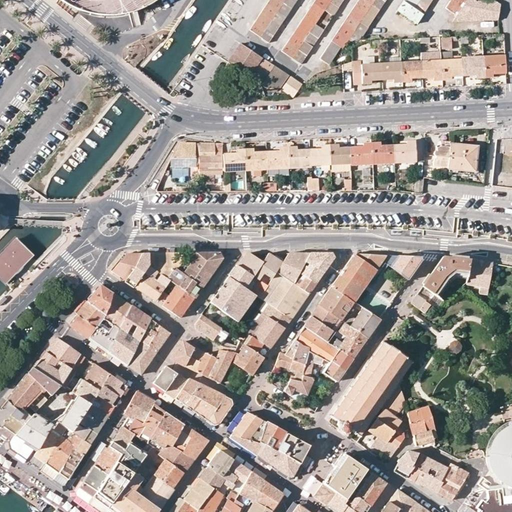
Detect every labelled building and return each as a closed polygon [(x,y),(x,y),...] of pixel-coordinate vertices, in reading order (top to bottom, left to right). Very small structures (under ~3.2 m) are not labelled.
[(61,0),(63,1),(72,6),(83,11),(97,14),(108,15),(122,14),(136,10),(150,4),(155,0),(61,0)] [(270,0),(268,4),(287,17),(292,9),(278,0),(270,0)] [(278,0),(292,9),(297,0),(278,0)] [(325,11),(334,16),(339,8),(327,0),(316,0),(314,3),(325,11)] [(359,0),(355,6),(374,19),(380,10),(372,5),(364,0),(359,0)] [(380,10),(386,2),(383,0),(364,0),(372,5),(380,10)] [(415,9),(423,14),(429,6),(420,0),(405,0),(404,2),(415,9)] [(451,0),(447,8),(466,21),(472,10),(456,0),(451,0)] [(456,0),(472,10),(478,2),(474,0),(456,0)] [(398,11),(418,23),(423,14),(415,9),(404,2),(398,11)] [(325,11),(314,3),(310,10),(321,18),(325,11)] [(261,13),(281,26),(287,17),(268,4),(261,13)] [(360,23),(368,28),(374,19),(355,6),(349,15),(360,23)] [(321,18),(310,10),(305,18),(316,25),(321,18)] [(256,22),(275,34),(281,26),(261,13),(256,22)] [(360,23),(349,15),(343,24),(363,36),(368,28),(360,23)] [(305,18),(299,26),(319,38),(324,30),(316,25),(305,18)] [(250,30),(269,43),(275,34),(256,22),(250,30)] [(351,41),(352,41),(361,38),(363,36),(343,24),(338,32),(349,40),(351,41)] [(299,26),(294,34),(314,47),(319,38),(299,26)] [(338,32),(332,41),(342,47),(343,48),(349,40),(338,32)] [(294,34),(288,43),(307,56),(314,47),(294,34)] [(442,49),(452,49),(452,38),(441,39),(442,49)] [(381,47),(381,40),(371,40),(371,47),(375,47),(375,48),(381,48),(381,47)] [(342,47),(332,41),(326,50),(320,59),(329,65),(342,47)] [(283,51),(302,64),(307,56),(288,43),(283,51)] [(228,63),(257,82),(269,63),(240,44),(228,63)] [(441,52),(421,53),(422,62),(423,77),(427,77),(434,77),(434,80),(442,80),(441,61),(441,52)] [(454,56),(455,61),(441,61),(442,80),(450,79),(450,76),(463,75),(462,58),(462,56),(454,56)] [(506,73),(505,56),(483,57),(484,78),(493,77),(493,74),(499,73),(506,73)] [(363,58),(364,65),(375,65),(375,57),(363,58)] [(484,78),(483,57),(462,58),(463,75),(469,75),(476,75),(476,78),(484,78)] [(370,84),(370,80),(377,80),(383,80),(382,64),(375,65),(364,65),(362,66),(362,62),(353,62),(354,84),(370,84)] [(423,77),(422,62),(402,63),(402,82),(410,81),(410,78),(417,78),(423,77)] [(274,66),(269,63),(257,82),(262,85),(274,66)] [(402,82),(402,63),(382,64),(383,80),(388,79),(394,79),(394,82),(402,82)] [(289,76),(274,66),(262,85),(266,87),(279,87),(289,76)] [(301,84),(291,78),(283,90),(289,94),(293,97),(301,84)] [(329,145),(330,163),(350,163),(350,148),(343,148),(337,149),(337,144),(335,144),(335,140),(329,140),(329,145)] [(407,141),(407,145),(400,145),(393,146),(394,162),(415,161),(414,140),(407,141)] [(209,143),(201,143),(187,143),(179,142),(171,158),(194,158),(194,163),(198,163),(199,173),(206,173),(207,173),(206,159),(209,159),(209,143)] [(373,163),(394,162),(393,146),(385,146),(379,146),(379,142),(371,143),(373,163)] [(222,154),(222,143),(216,143),(209,143),(209,159),(206,159),(207,173),(206,173),(206,182),(214,183),(214,172),(222,172),(222,154)] [(311,166),(311,164),(310,149),(302,150),(302,151),(296,151),(295,146),(293,146),(293,143),(288,143),(288,147),(289,167),(311,166)] [(364,143),(364,147),(357,147),(350,148),(350,163),(350,164),(373,163),(371,143),(364,143)] [(433,165),(447,167),(449,147),(442,146),(440,143),(435,147),(437,148),(437,151),(435,151),(434,152),(433,153),(434,155),(435,156),(433,165)] [(450,143),(449,147),(447,167),(447,168),(449,168),(474,171),(476,146),(458,144),(450,143)] [(316,149),(310,149),(311,164),(330,163),(329,145),(322,145),(322,150),(316,150),(316,149)] [(266,152),(267,168),(289,167),(288,147),(280,147),(280,152),(273,152),(273,151),(266,152)] [(252,148),(244,149),(245,169),(267,168),(266,152),(258,152),(258,153),(252,153),(252,148)] [(237,149),(237,154),(230,154),(223,154),(223,171),(245,169),(244,149),(237,149)] [(502,153),(500,153),(498,173),(511,174),(511,153),(510,153),(505,153),(502,153)] [(511,187),(511,174),(498,173),(496,185),(511,187)] [(423,179),(415,179),(414,190),(422,191),(423,179)] [(261,192),(277,191),(276,182),(261,183),(261,192)] [(13,242),(0,255),(0,281),(3,285),(30,258),(13,242)] [(180,265),(185,252),(149,253),(149,265),(148,266),(152,268),(157,271),(161,274),(167,278),(175,268),(177,269),(180,265)] [(190,258),(194,259),(192,261),(184,274),(177,269),(175,268),(167,278),(169,280),(194,297),(207,279),(222,258),(218,252),(194,252),(187,252),(187,255),(191,255),(190,258)] [(149,265),(149,253),(126,254),(112,271),(134,286),(148,266),(149,265)] [(274,256),(268,265),(263,261),(250,253),(245,253),(239,261),(237,265),(250,274),(258,279),(258,280),(263,273),(272,278),(276,272),(282,262),(274,256)] [(263,261),(268,265),(274,256),(268,253),(263,261)] [(331,253),(324,253),(289,253),(282,262),(276,272),(289,280),(308,293),(318,279),(334,257),(331,253)] [(331,287),(349,299),(372,266),(375,269),(385,255),(354,253),(331,287)] [(447,256),(442,256),(440,259),(422,286),(436,296),(448,279),(455,274),(467,275),(470,259),(447,256)] [(33,261),(30,258),(3,285),(6,287),(33,261)] [(493,263),(470,259),(467,275),(466,282),(480,285),(479,292),(487,294),(493,263)] [(413,262),(410,260),(402,270),(410,275),(417,265),(413,262)] [(237,265),(228,276),(250,291),(254,285),(246,280),(250,274),(237,265)] [(161,274),(156,281),(153,278),(157,271),(152,268),(148,266),(134,286),(150,297),(155,301),(162,290),(164,288),(165,287),(166,285),(169,280),(167,278),(161,274)] [(375,269),(372,266),(349,299),(353,301),(375,269)] [(291,318),(308,293),(289,280),(276,272),(272,278),(267,285),(259,297),(264,300),(291,318)] [(250,291),(259,297),(267,285),(258,280),(258,279),(254,285),(250,291)] [(164,288),(162,290),(187,308),(194,297),(169,280),(166,285),(173,289),(171,292),(165,287),(164,288)] [(112,294),(101,286),(88,302),(105,315),(112,294)] [(430,305),(435,308),(441,299),(436,296),(422,286),(416,294),(425,300),(425,301),(430,305)] [(349,299),(331,287),(318,305),(337,318),(340,320),(342,317),(346,312),(341,308),(344,304),(349,307),(351,305),(353,301),(349,299)] [(180,318),(187,308),(162,290),(155,301),(180,318)] [(218,292),(212,300),(231,312),(236,304),(218,292)] [(369,292),(360,305),(374,314),(383,301),(369,292)] [(131,306),(112,294),(105,315),(104,318),(110,322),(112,318),(113,319),(111,323),(119,329),(131,306)] [(425,300),(416,294),(410,303),(413,305),(424,313),(430,305),(425,301),(425,300)] [(228,333),(234,324),(226,318),(231,312),(212,300),(201,315),(220,328),(228,333)] [(284,328),(291,318),(264,300),(262,304),(266,307),(262,312),(284,328)] [(351,305),(359,310),(351,323),(342,317),(340,320),(342,322),(344,323),(366,337),(379,319),(375,316),(353,301),(351,305)] [(105,315),(88,302),(77,315),(95,328),(89,337),(93,341),(108,351),(119,329),(111,323),(110,322),(104,318),(105,315)] [(330,328),(337,318),(318,305),(311,316),(319,321),(330,328)] [(150,319),(131,306),(119,329),(139,342),(150,319)] [(35,308),(32,314),(47,321),(50,315),(35,308)] [(375,316),(379,319),(384,313),(379,310),(375,316)] [(262,312),(255,322),(277,337),(284,328),(262,312)] [(76,322),(73,326),(89,337),(95,328),(77,315),(73,320),(76,322)] [(196,329),(205,335),(220,345),(222,346),(236,348),(239,341),(236,339),(228,333),(220,328),(201,315),(195,324),(196,329)] [(330,328),(319,321),(311,316),(306,323),(309,325),(307,329),(311,332),(322,339),(330,328)] [(169,332),(150,319),(139,342),(137,345),(139,346),(141,342),(156,352),(169,332)] [(269,348),(277,337),(255,322),(248,333),(269,348)] [(366,337),(344,323),(338,331),(345,336),(341,343),(337,349),(338,350),(339,349),(352,358),(366,337)] [(309,347),(309,346),(312,340),(322,346),(325,341),(322,339),(311,332),(307,329),(303,326),(294,340),(299,343),(297,345),(300,347),(302,345),(303,346),(309,347)] [(139,342),(119,329),(108,351),(127,365),(137,345),(139,342)] [(236,339),(239,341),(263,357),(269,349),(269,348),(248,333),(243,340),(238,336),(236,339)] [(80,354),(57,338),(33,368),(60,385),(70,370),(80,354)] [(341,343),(336,339),(332,346),(337,349),(341,343)] [(289,347),(296,350),(292,360),(304,364),(302,375),(309,377),(311,368),(312,363),(311,361),(306,359),(308,351),(309,347),(303,346),(302,345),(300,347),(297,345),(299,343),(294,340),(289,347)] [(329,362),(330,360),(338,350),(337,349),(332,346),(327,342),(325,341),(322,346),(312,340),(309,346),(309,347),(308,351),(315,355),(313,360),(313,362),(315,363),(319,364),(320,364),(322,363),(323,359),(329,362)] [(452,354),(461,350),(456,340),(448,344),(452,354)] [(170,358),(185,366),(194,347),(192,345),(191,347),(182,341),(170,358)] [(240,348),(241,349),(238,354),(234,360),(233,362),(251,374),(263,357),(239,341),(236,348),(234,351),(237,353),(240,348)] [(405,405),(405,401),(398,385),(402,380),(399,378),(406,368),(412,361),(404,355),(403,354),(402,355),(386,344),(383,341),(381,344),(374,354),(355,380),(330,416),(338,421),(336,423),(337,425),(338,426),(337,428),(341,431),(346,434),(350,429),(359,435),(365,427),(373,417),(381,405),(385,409),(395,416),(402,406),(404,406),(405,405)] [(141,342),(139,346),(137,345),(127,365),(140,374),(156,352),(141,342)] [(219,382),(225,370),(231,358),(234,360),(238,354),(237,353),(234,351),(236,348),(222,346),(220,345),(217,358),(207,377),(219,382)] [(195,347),(194,347),(185,366),(196,371),(206,352),(195,347)] [(304,364),(292,360),(296,350),(289,347),(284,354),(279,352),(273,369),(272,371),(277,372),(280,365),(296,370),(294,376),(293,380),(301,381),(302,375),(304,364)] [(330,360),(344,370),(352,358),(339,349),(338,350),(330,360)] [(207,377),(217,358),(206,352),(196,371),(206,376),(207,377)] [(85,357),(80,354),(70,370),(74,372),(85,357)] [(329,362),(322,372),(336,381),(344,370),(330,360),(329,362)] [(109,374),(94,363),(84,379),(98,390),(102,385),(109,374)] [(153,383),(164,391),(176,373),(165,366),(153,383)] [(51,395),(60,385),(33,368),(33,367),(28,373),(42,386),(44,388),(51,395)] [(74,372),(70,370),(60,385),(64,388),(74,372)] [(28,373),(20,384),(7,400),(15,408),(21,412),(27,405),(35,412),(47,400),(40,392),(38,390),(42,386),(28,373)] [(164,391),(175,398),(188,378),(185,376),(184,378),(176,373),(164,391)] [(126,386),(109,374),(102,385),(118,395),(120,397),(126,386)] [(293,389),(306,394),(313,379),(312,377),(309,377),(302,375),(301,381),(293,380),(290,379),(284,391),(290,395),(293,389)] [(73,389),(76,391),(83,380),(80,378),(73,389)] [(232,404),(230,399),(188,378),(175,398),(213,424),(219,423),(232,404)] [(84,379),(83,380),(76,391),(73,389),(72,392),(77,396),(90,404),(90,403),(95,395),(98,390),(84,379)] [(113,406),(118,399),(116,398),(118,395),(102,385),(98,390),(95,395),(113,406)] [(154,401),(136,391),(124,413),(129,416),(122,426),(134,434),(138,437),(140,434),(142,430),(144,425),(142,424),(153,404),(154,401)] [(90,403),(90,404),(83,414),(101,426),(113,406),(95,395),(90,403)] [(77,424),(78,422),(83,414),(90,404),(77,396),(63,418),(68,422),(64,427),(66,428),(72,432),(77,424)] [(3,426),(15,434),(16,433),(29,419),(21,412),(15,408),(7,400),(0,408),(0,426),(1,427),(2,427),(3,426)] [(142,430),(151,435),(164,412),(153,404),(142,424),(144,425),(142,430)] [(430,431),(435,430),(431,417),(427,406),(407,412),(409,424),(412,433),(413,434),(415,445),(421,444),(422,447),(434,444),(432,437),(430,431)] [(375,418),(393,431),(397,426),(401,421),(395,416),(385,409),(382,408),(375,418)] [(183,425),(164,412),(151,435),(148,440),(146,443),(151,446),(159,451),(166,443),(171,446),(174,442),(183,425)] [(265,422),(246,412),(231,434),(258,443),(260,439),(265,422)] [(47,438),(54,427),(33,414),(29,419),(16,433),(15,434),(19,437),(36,449),(38,450),(45,437),(47,438)] [(78,422),(86,427),(85,429),(77,424),(72,432),(74,433),(90,444),(101,426),(83,414),(78,422)] [(386,442),(393,431),(375,418),(368,429),(386,442)] [(57,422),(54,427),(47,438),(45,437),(38,450),(49,457),(66,428),(64,427),(57,422)] [(277,450),(286,433),(265,422),(260,439),(271,446),(274,448),(277,450)] [(183,425),(174,442),(178,444),(176,449),(193,459),(199,449),(190,443),(196,435),(183,425)] [(130,440),(134,434),(122,426),(118,432),(130,440)] [(392,454),(398,445),(404,436),(403,431),(397,426),(393,431),(386,442),(382,447),(392,454)] [(70,453),(64,449),(74,433),(72,432),(66,428),(49,457),(63,467),(70,453)] [(511,429),(510,430),(507,431),(504,432),(501,434),(498,436),(496,438),(494,440),(492,444),(491,446),(490,449),(489,451),(489,454),(489,456),(489,460),(491,464),(492,468),(495,471),(498,474),(500,475),(503,478),(506,479),(510,480),(511,480),(511,429)] [(142,430),(140,434),(148,440),(151,435),(142,430)] [(112,441),(115,443),(124,449),(129,443),(128,443),(130,440),(118,432),(113,439),(112,441)] [(72,473),(90,444),(74,433),(64,449),(70,453),(63,467),(72,473)] [(309,445),(286,433),(277,450),(299,463),(309,445)] [(472,433),(456,433),(456,446),(473,445),(472,433)] [(231,434),(229,436),(257,455),(261,447),(258,443),(231,434)] [(199,449),(206,441),(196,435),(190,443),(199,449)] [(274,448),(273,450),(270,449),(271,446),(260,439),(258,443),(261,447),(257,455),(274,467),(288,477),(293,475),(299,463),(277,450),(274,448)] [(115,443),(112,448),(121,454),(108,475),(97,491),(105,497),(111,501),(124,483),(138,464),(146,454),(129,443),(124,449),(115,443)] [(159,451),(151,446),(146,454),(138,464),(148,471),(153,475),(171,488),(182,473),(193,459),(176,449),(171,446),(166,443),(159,451)] [(94,465),(108,475),(121,454),(112,448),(109,446),(107,449),(105,448),(94,465)] [(38,450),(34,455),(45,463),(49,457),(38,450)] [(233,459),(220,450),(208,466),(221,476),(226,470),(233,459)] [(417,453),(408,451),(399,459),(394,470),(407,476),(412,467),(411,466),(417,453)] [(365,469),(343,454),(323,483),(336,492),(346,499),(347,498),(348,496),(352,490),(353,490),(351,489),(365,469)] [(426,457),(420,454),(412,467),(407,476),(414,480),(419,468),(426,457)] [(49,457),(45,463),(59,473),(63,467),(49,457)] [(442,482),(440,481),(447,467),(426,457),(419,468),(414,480),(437,492),(442,482)] [(235,479),(237,481),(238,478),(244,483),(250,472),(233,459),(226,470),(221,476),(229,481),(232,483),(235,479)] [(464,479),(467,473),(449,463),(447,467),(440,481),(442,482),(457,490),(464,479)] [(125,511),(156,511),(159,509),(139,494),(142,489),(137,485),(148,471),(138,464),(124,483),(111,501),(125,511)] [(83,482),(97,491),(108,475),(94,465),(83,482)] [(229,481),(221,476),(208,466),(199,478),(213,488),(215,490),(221,482),(226,485),(229,481)] [(68,479),(72,473),(63,467),(59,473),(68,479)] [(511,511),(511,480),(510,480),(506,479),(503,478),(500,475),(498,474),(495,471),(492,468),(494,471),(497,475),(500,478),(501,483),(502,490),(501,490),(495,492),(494,488),(483,481),(478,487),(486,493),(487,499),(484,502),(481,500),(475,508),(479,510),(477,511),(511,511)] [(485,478),(488,482),(491,484),(494,487),(498,489),(502,490),(501,483),(500,478),(497,475),(494,471),(492,468),(486,476),(485,478)] [(262,480),(250,472),(244,483),(237,496),(232,503),(240,508),(243,504),(248,504),(250,500),(262,480)] [(355,495),(369,505),(385,482),(371,473),(357,494),(355,495)] [(173,489),(171,488),(153,475),(146,485),(166,499),(173,489)] [(199,478),(196,482),(183,499),(189,504),(197,510),(204,500),(213,488),(199,478)] [(281,493),(276,490),(262,480),(250,500),(253,501),(270,510),(281,493)] [(83,482),(80,488),(93,497),(97,491),(83,482)] [(457,490),(442,482),(437,492),(451,500),(457,490)] [(336,492),(323,483),(314,495),(327,504),(336,492)] [(142,489),(139,494),(159,509),(166,499),(146,485),(142,489)] [(204,500),(215,508),(222,495),(215,490),(213,488),(204,500)] [(398,508),(407,497),(396,489),(388,501),(398,508)] [(97,491),(93,497),(107,507),(111,501),(105,497),(97,491)] [(228,499),(232,503),(237,496),(230,491),(228,493),(226,497),(228,499)] [(346,499),(336,492),(327,504),(338,511),(340,511),(346,505),(343,503),(346,499)] [(355,495),(353,499),(351,501),(347,498),(346,499),(343,503),(346,505),(340,511),(364,511),(369,505),(355,495)] [(182,511),(189,504),(183,499),(180,497),(168,511),(182,511)] [(407,511),(415,502),(407,497),(398,508),(397,510),(400,511),(407,511)] [(232,503),(228,499),(221,511),(220,511),(237,511),(240,508),(232,503)] [(204,500),(197,510),(189,504),(182,511),(212,511),(215,508),(204,500)] [(125,511),(111,501),(107,507),(113,511),(125,511)] [(269,511),(270,510),(253,501),(246,511),(269,511)] [(395,511),(397,510),(398,508),(388,501),(380,511),(395,511)] [(428,511),(415,502),(407,511),(428,511)]
